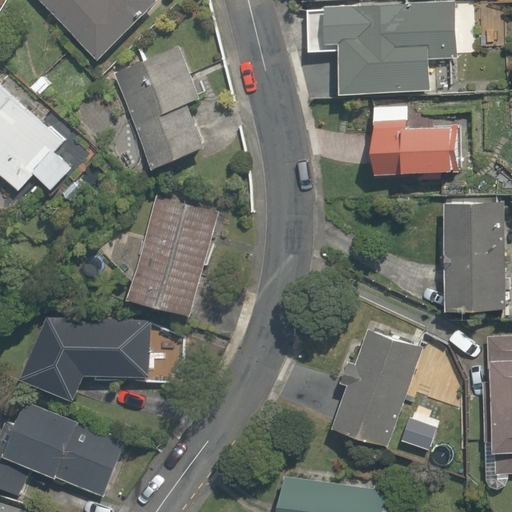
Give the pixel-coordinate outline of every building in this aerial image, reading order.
[(156,2),(154,0),(39,0),(94,59),(156,2)] [(334,89),(428,89),(427,58),(477,57),(477,47),(508,47),(507,1),(303,3),(304,51),(334,51),(334,89)] [(183,97),(194,94),(180,47),(116,65),(143,161),(197,146),(183,97)] [(67,136),(2,66),(0,68),(0,179),(11,191),(29,175),(44,191),(71,165),(54,148),(67,136)] [(455,118),(362,116),(361,164),(455,165),(455,118)] [(215,210),(155,193),(126,291),(187,309),(215,210)] [(501,197),(438,196),(436,302),(499,303),(501,197)] [(57,317),(58,308),(38,307),(17,370),(25,372),(22,381),(74,401),(75,372),(146,375),(147,320),(57,317)] [(386,441),(420,345),(364,325),(330,421),(386,441)] [(177,333),(149,333),(148,382),(176,382),(177,333)] [(511,470),(511,338),(486,339),(489,471),(511,470)] [(0,433),(0,482),(19,491),(29,467),(96,495),(123,432),(19,388),(0,433)] [(385,511),(388,480),(274,468),(269,511),(385,511)] [(0,511),(59,511),(0,495),(0,511)]
